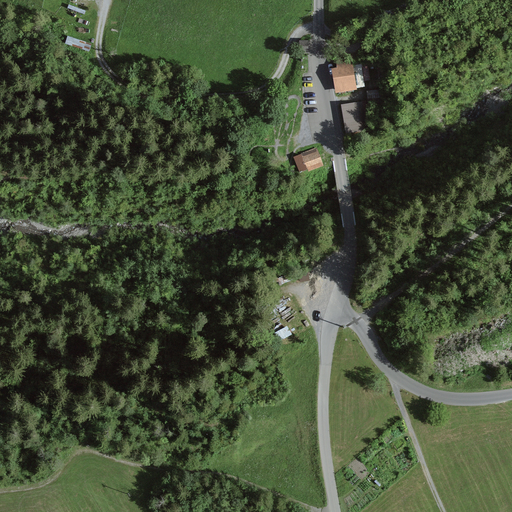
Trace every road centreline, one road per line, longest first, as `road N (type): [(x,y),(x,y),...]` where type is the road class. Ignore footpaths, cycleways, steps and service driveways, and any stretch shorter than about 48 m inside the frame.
road 1 (track): [(320,511),(229,479),(93,450),(68,456),(41,483),(0,489)]
road 2 (residential): [(334,307),(351,251),(319,0)]
road 3 (unclassified): [(511,393),(421,390),(388,369),(357,322),(334,307)]
road 4 (residential): [(335,511),(323,437),(334,307)]
road 5 (track): [(388,369),(443,511)]
road 6 (track): [(0,73),(122,82)]
road 7 (track): [(319,31),(351,48),(372,20),(418,0)]
